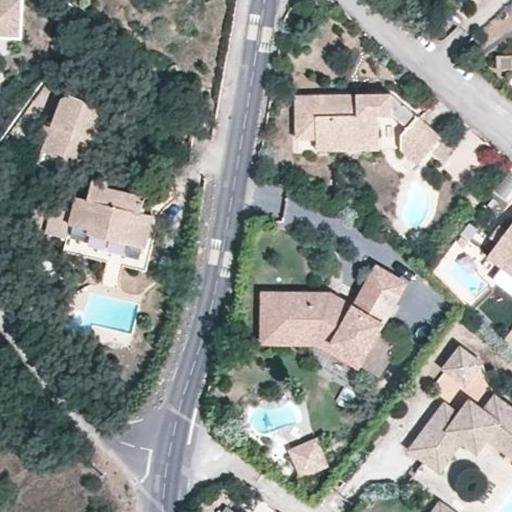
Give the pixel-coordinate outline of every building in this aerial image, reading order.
[(0,0),(0,35),(16,36),(16,0),(0,0)] [(357,100),(357,94),(301,94),(301,139),(321,139),(321,142),(383,141),(384,115),(396,116),(409,128),(404,135),(404,150),(421,165),(444,138),(395,94),(365,94),(365,100),(357,100)] [(82,168),(109,110),(75,95),(64,99),(51,126),(48,134),(41,148),(82,168)] [(48,134),(51,126),(44,123),(40,131),(48,134)] [(444,161),(458,174),(486,146),(472,132),(444,161)] [(383,141),(321,142),(321,150),(383,149),(383,141)] [(135,237),(141,213),(139,213),(143,198),(107,189),(109,182),(93,178),(87,200),(76,197),(68,227),(91,232),(90,236),(105,239),(100,259),(146,272),(152,249),(143,247),(127,244),(135,237)] [(151,216),(155,201),(143,198),(139,213),(141,213),(151,216)] [(145,240),(151,216),(141,213),(135,237),(145,240)] [(511,224),(488,257),(511,274),(511,224)] [(84,256),(90,236),(91,232),(68,227),(62,250),(84,256)] [(100,259),(105,239),(90,236),(84,256),(100,259)] [(143,247),(145,240),(135,237),(127,244),(143,247)] [(379,267),(364,292),(393,308),(407,283),(379,267)] [(91,282),(68,294),(65,306),(73,308),(83,311),(88,291),(91,282)] [(312,298),(312,295),(266,293),(265,332),(310,334),(311,329),(336,342),(336,353),(359,365),(393,308),(364,292),(356,306),(352,314),(338,307),(334,299),(312,298)] [(311,292),(312,295),(312,298),(334,299),(338,307),(352,314),(356,306),(334,293),(311,292)] [(310,334),(265,332),(265,341),(317,342),(336,353),(336,342),(311,329),(310,334)] [(486,365),(465,350),(449,371),(470,386),(486,365)] [(445,403),(411,450),(427,462),(449,432),(478,454),(489,441),(511,458),(511,409),(496,398),(485,413),(480,408),(463,412),(461,416),(445,403)] [(319,441),(296,453),(300,460),(322,449),(319,441)] [(322,449),(300,460),(307,475),(330,464),(322,449)] [(456,511),(438,497),(426,511),(456,511)]
